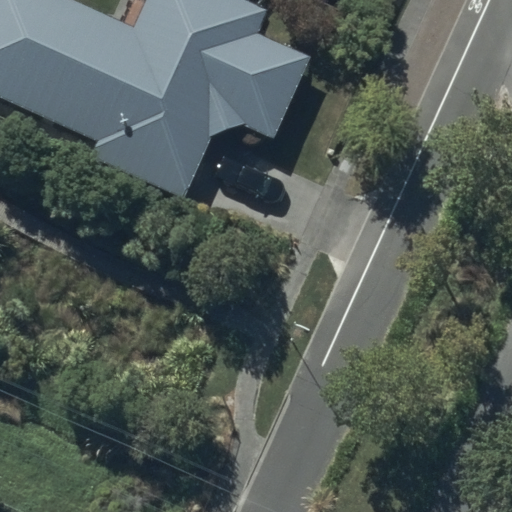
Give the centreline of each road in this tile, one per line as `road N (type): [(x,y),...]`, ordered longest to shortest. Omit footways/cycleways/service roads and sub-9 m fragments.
road 1 (residential): [(279,511),(507,20)]
road 2 (residential): [(511,385),(456,511)]
